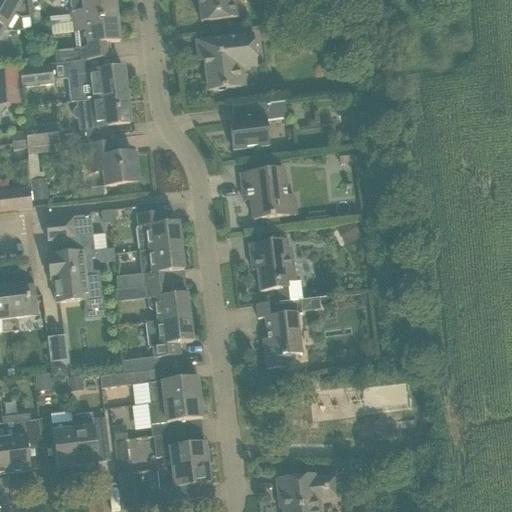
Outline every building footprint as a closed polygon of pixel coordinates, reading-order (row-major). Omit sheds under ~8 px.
[(0,0),(0,37),(7,24),(13,15),(20,19),(31,18),(30,3),(29,0),(0,0)] [(78,0),(81,22),(115,18),(112,0),(78,0)] [(196,0),(199,24),(219,21),(239,19),(236,0),(196,0)] [(109,59),(108,44),(118,43),(115,18),(81,22),(71,24),(73,34),(75,50),(55,52),(56,65),(65,64),(88,62),(109,59)] [(326,24),(305,27),(306,36),(312,35),(313,40),(319,40),(320,47),(329,45),(326,24)] [(208,91),(228,89),(244,87),(241,69),(256,67),(252,34),(196,41),(198,61),(204,61),(208,91)] [(91,101),(125,98),(121,69),(89,73),(88,62),(65,64),(69,104),(75,104),(91,101)] [(51,66),(18,69),(20,88),(53,85),(51,66)] [(15,71),(12,71),(0,72),(0,105),(18,104),(15,71)] [(125,98),(91,101),(75,104),(75,108),(73,111),(72,113),(71,115),(72,117),(74,119),(77,121),(79,143),(99,141),(98,129),(128,125),(125,98)] [(284,102),(249,107),(230,109),(232,131),(228,131),(231,152),(268,148),(266,122),(286,119),(284,102)] [(24,130),(24,132),(24,133),(26,149),(59,145),(57,126),(24,130)] [(26,149),(24,133),(13,134),(16,163),(28,161),(26,149)] [(84,147),(85,155),(88,175),(101,173),(103,189),(135,185),(131,156),(116,157),(114,143),(84,147)] [(352,151),(337,152),(339,166),(353,165),(352,151)] [(277,218),(287,217),(297,216),(294,196),(285,197),(282,170),(237,175),(240,196),(247,195),(250,221),(265,220),(269,219),(277,218)] [(33,200),(46,198),(44,180),(31,181),(33,200)] [(29,190),(0,193),(0,212),(31,209),(29,190)] [(138,253),(147,251),(178,247),(175,223),(161,225),(160,214),(147,215),(146,207),(134,209),(136,229),(135,229),(138,253)] [(110,212),(101,213),(102,225),(111,224),(110,212)] [(90,217),(45,222),(46,232),(49,235),(50,241),(47,242),(47,243),(52,242),(54,256),(46,257),(49,282),(53,281),(55,305),(83,301),(85,321),(104,318),(102,299),(101,299),(98,273),(90,274),(88,260),(94,259),(92,237),(90,217)] [(269,219),(265,220),(266,232),(278,230),(277,218),(269,219)] [(351,221),(336,229),(344,246),(360,238),(351,221)] [(277,303),(299,301),(302,300),(299,281),(294,282),(290,249),(287,249),(286,241),(247,246),(249,266),(254,265),(258,293),(276,291),(277,303)] [(143,276),(145,288),(169,285),(167,273),(181,271),(178,247),(147,251),(138,253),(141,276),(143,276)] [(169,285),(145,288),(147,308),(151,311),(154,311),(156,323),(187,319),(184,295),(170,297),(169,285)] [(15,319),(36,317),(33,286),(3,289),(9,333),(16,332),(15,319)] [(0,321),(2,334),(9,333),(3,289),(0,289),(0,321)] [(301,315),(299,301),(277,303),(254,306),(255,320),(262,319),(266,348),(261,348),(264,370),(285,368),(283,359),(301,356),(297,316),(301,315)] [(190,343),(187,319),(156,323),(144,324),(147,349),(152,349),(153,359),(121,363),(122,375),(174,369),(172,357),(178,357),(176,345),(190,343)] [(66,367),(66,370),(69,370),(65,338),(48,340),(51,364),(54,364),(61,364),(65,366),(66,367)] [(54,364),(51,364),(51,380),(66,379),(66,370),(66,367),(65,366),(61,364),(54,364)] [(149,406),(197,400),(195,379),(175,381),(174,369),(122,375),(100,377),(101,389),(110,389),(147,384),(149,406)] [(49,375),(35,376),(37,393),(51,392),(49,375)] [(68,380),(69,393),(81,391),(80,379),(68,380)] [(152,438),(182,435),(181,423),(200,421),(197,400),(149,406),(147,406),(151,438),(152,438)] [(94,445),(106,444),(103,419),(92,420),(91,414),(71,417),(72,422),(70,422),(71,431),(76,467),(97,465),(94,445)] [(37,427),(37,421),(29,422),(29,415),(1,419),(2,425),(1,425),(2,435),(7,475),(29,473),(26,451),(40,449),(37,427)] [(49,419),(37,421),(37,427),(40,449),(40,451),(52,450),(55,470),(76,467),(71,431),(70,422),(50,425),(49,419)] [(114,429),(116,444),(124,443),(122,428),(114,429)] [(169,457),(170,469),(205,465),(203,444),(184,447),(182,435),(152,438),(155,459),(169,457)] [(114,445),(116,466),(129,465),(126,443),(114,445)] [(205,465),(170,469),(156,470),(159,492),(165,491),(166,504),(192,501),(190,488),(208,485),(205,465)] [(282,511),(318,511),(317,498),(335,496),(333,479),(315,482),(314,476),(275,481),(278,501),(281,500),(282,511)] [(122,511),(138,509),(137,495),(120,498),(122,511)]
